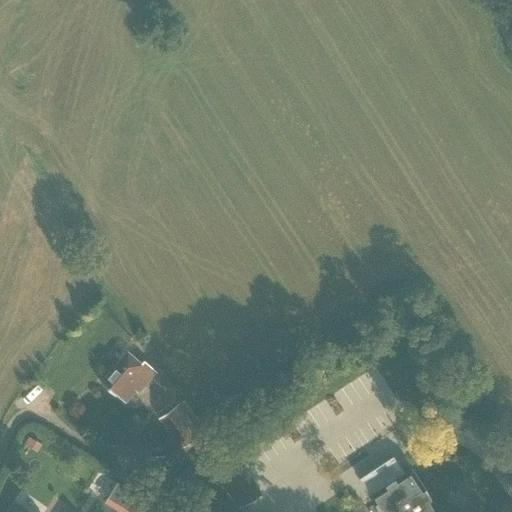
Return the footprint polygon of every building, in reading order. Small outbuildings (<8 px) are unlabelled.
[(102,382),(116,395),(117,395),(126,402),(140,387),(142,389),(157,372),(145,361),(142,364),(129,352),(122,360),(102,382)] [(181,405),(160,420),(182,451),(203,436),(181,405)] [(394,457),(361,479),(372,495),(371,496),(381,511),(440,511),(412,469),(405,474),(394,457)] [(216,472),(240,508),(261,494),(237,458),(216,472)] [(177,477),(187,492),(199,484),(189,469),(177,477)] [(315,484),(303,491),(312,507),(324,501),(315,484)] [(123,506),(132,511),(150,511),(157,502),(135,488),(123,506)] [(31,511),(16,501),(8,511),(31,511)]
